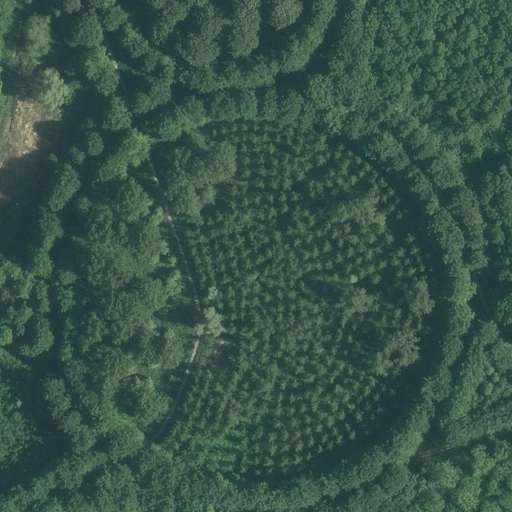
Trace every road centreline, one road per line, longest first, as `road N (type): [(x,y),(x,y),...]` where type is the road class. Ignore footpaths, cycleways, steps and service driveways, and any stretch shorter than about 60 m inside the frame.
road 1 (track): [(511,427),(427,452),(333,499),(259,511)]
road 2 (track): [(0,340),(56,372),(120,459)]
road 3 (track): [(254,511),(180,493),(120,459)]
